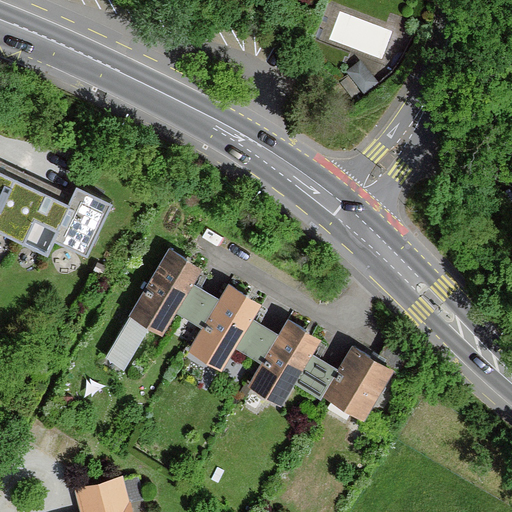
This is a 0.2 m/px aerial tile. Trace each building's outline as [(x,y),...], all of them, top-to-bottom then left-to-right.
[(0,228),(48,252),(55,237),(88,253),(113,201),(78,184),(70,201),(0,167),(0,228)] [(170,248),(131,313),(149,323),(158,309),(171,317),(182,299),(186,292),(198,272),(185,264),(188,259),(179,253),(170,248)] [(202,323),(217,297),(195,284),(189,295),(186,292),(182,299),(185,301),(179,310),(202,323)] [(229,284),(192,347),(210,358),(218,345),(231,352),(241,334),(245,328),(257,307),(244,299),(247,294),(229,284)] [(163,330),(171,317),(158,309),(149,323),(163,330)] [(149,323),(131,313),(107,356),(124,366),(149,323)] [(241,334),(244,336),(239,345),(261,358),(276,332),(254,319),(248,330),(245,328),(241,334)] [(288,319),(251,382),(269,393),(277,380),(290,387),(295,379),(300,369),(304,363),(316,342),(303,335),(306,329),(288,319)] [(391,333),(377,359),(391,368),(401,375),(411,355),(391,333)] [(223,365),(231,352),(218,345),(210,358),(223,365)] [(353,345),(326,392),(364,414),(391,368),(377,359),(353,345)] [(300,369),(304,371),(298,380),(320,393),(335,367),(314,355),(308,365),(304,363),(300,369)] [(282,400),(290,387),(277,380),(269,393),(282,400)] [(131,511),(129,502),(126,503),(121,480),(119,475),(77,486),(83,511),(131,511)] [(144,498),(139,475),(121,480),(126,503),(129,502),(144,498)]
